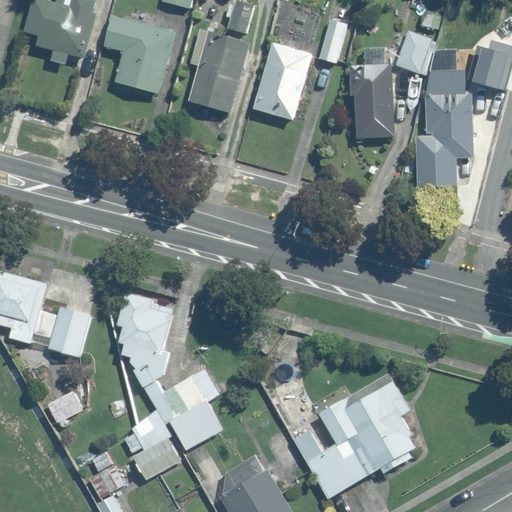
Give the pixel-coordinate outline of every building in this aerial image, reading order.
[(58,0),(58,3),(49,0),(35,0),(27,30),(41,35),(38,50),(41,51),(43,46),(56,49),(54,60),(68,64),(70,52),(87,58),(98,13),(95,12),(97,0),(58,0)] [(256,4),(239,0),(238,0),(230,28),(248,34),(256,4)] [(178,32),(115,16),(107,45),(125,50),(117,82),(162,94),(178,32)] [(349,24),(333,20),(321,59),(338,64),(349,24)] [(413,30),(399,63),(428,75),(441,42),(413,30)] [(251,42),(211,31),(192,101),(232,112),(251,42)] [(314,53),(275,42),(256,108),(295,119),(314,53)] [(511,54),(484,47),(474,81),(503,88),(511,54)] [(390,67),(349,68),(350,96),(355,95),(356,137),(392,136),(390,67)] [(416,137),(419,187),(455,185),(454,157),(473,156),(471,92),(425,94),(427,132),(433,132),(433,136),(416,137)] [(48,285),(0,270),(0,323),(15,328),(12,337),(31,342),(48,285)] [(154,299),(128,292),(119,324),(126,326),(122,341),(128,342),(125,354),(134,356),(133,362),(139,367),(136,370),(146,386),(156,380),(156,379),(164,376),(170,352),(163,350),(173,309),(153,304),(154,299)] [(91,315),(63,307),(52,348),(80,355),(91,315)] [(58,315),(42,310),(36,332),(51,337),(58,315)] [(157,383),(147,388),(160,410),(129,427),(144,453),(171,438),(174,437),(168,425),(172,422),(188,450),(224,429),(207,401),(219,394),(206,370),(164,394),(157,383)] [(310,431),(296,439),(330,497),(383,466),(386,472),(413,456),(410,451),(418,447),(412,436),(415,434),(403,415),(413,410),(391,373),(323,413),(341,443),(324,453),(310,431)] [(75,392),(50,405),(59,423),(85,409),(75,392)] [(144,453),(137,456),(149,479),(183,460),(171,438),(144,453)] [(226,495),(224,496),(233,511),(293,511),(270,471),(266,472),(257,457),(228,473),(226,495)] [(124,511),(115,495),(99,504),(103,511),(124,511)]
